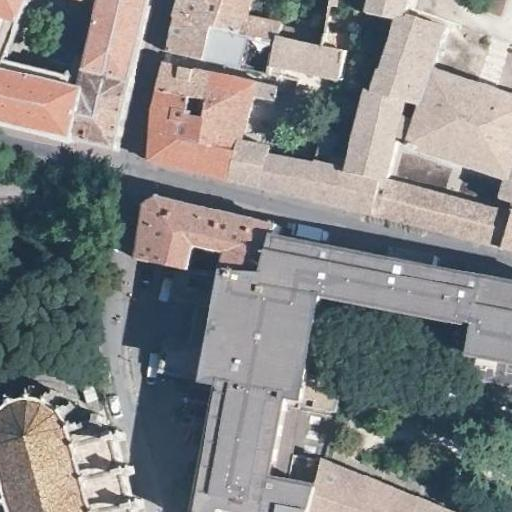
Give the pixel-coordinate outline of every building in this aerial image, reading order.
[(0,0),(0,122),(78,143),(78,140),(83,142),(122,151),(137,82),(155,0),(0,0)] [(280,40),(281,35),(284,21),(265,17),(252,14),(257,0),(185,0),(181,18),(215,26),(235,30),(259,35),(280,40)] [(374,0),(371,15),(402,22),(385,72),(384,72),(379,88),(372,86),(354,161),(353,161),(352,156),(350,156),(349,154),(348,152),(346,152),(344,153),(343,154),(341,154),(336,158),(334,165),(316,161),(275,152),(267,189),(379,216),(387,185),(392,186),(393,183),(394,179),(400,145),(408,147),(418,119),(406,116),(409,100),(422,104),(435,67),(438,68),(452,26),(412,13),(415,0),(374,0)] [(207,59),(215,26),(181,18),(175,36),(171,52),(188,55),(207,59)] [(280,40),(273,73),(280,74),(283,75),(285,66),(345,79),(351,50),(323,44),(281,35),(280,40)] [(162,92),(193,99),(193,96),(199,97),(205,71),(194,68),(169,63),(165,79),(162,92)] [(387,185),(379,216),(438,230),(497,245),(511,249),(511,92),(488,85),(438,68),(435,67),(422,104),(418,119),(408,147),(400,145),(394,179),(393,183),(392,186),(387,185)] [(212,175),(233,180),(235,170),(243,138),(247,139),(256,102),(258,96),(262,83),(232,77),(205,71),(199,97),(210,99),(208,117),(203,116),(196,144),(185,141),(179,167),(212,175)] [(262,83),(258,96),(328,113),(330,114),(333,101),(308,95),(309,87),(299,84),(297,91),(262,83)] [(157,161),(179,167),(185,141),(196,144),(203,116),(191,114),(193,99),(162,92),(157,107),(157,137),(157,161)] [(235,170),(233,180),(252,185),(267,189),(275,152),(272,152),(273,144),(247,139),(243,138),(235,170)] [(144,236),(141,260),(181,267),(193,269),(194,266),(199,246),(230,253),(225,272),(231,273),(230,279),(267,287),(274,237),(282,239),(285,225),(163,196),(148,206),(144,236)] [(237,511),(310,511),(311,510),(315,511),(320,484),(294,479),(314,373),(328,295),(475,324),(470,352),(470,353),(470,354),(471,354),(472,355),(473,356),(475,356),(511,363),(511,281),(282,239),(274,237),(267,287),(230,279),(231,273),(225,272),(194,266),(193,269),(181,267),(176,297),(203,303),(199,325),(196,340),(195,346),(169,341),(166,356),(164,370),(207,379),(221,382),(197,511),(225,511),(225,510),(237,511)] [(0,511),(140,511),(139,508),(149,505),(147,497),(137,500),(130,474),(139,472),(137,464),(128,466),(121,440),(130,437),(127,429),(118,431),(117,430),(105,421),(106,416),(99,415),(98,418),(79,423),(76,417),(86,411),(80,403),(71,410),(69,408),(65,405),(62,404),(67,393),(59,389),(54,400),(49,398),(44,398),(43,386),(34,386),(34,399),(32,399),(27,401),(25,401),(19,391),(11,396),(18,406),(17,406),(13,410),(11,413),(1,407),(0,408),(0,417),(6,421),(5,425),(4,427),(0,426),(0,435),(3,436),(3,441),(4,444),(0,444),(0,511)] [(464,511),(326,457),(320,484),(315,511),(311,510),(310,511),(464,511)]
